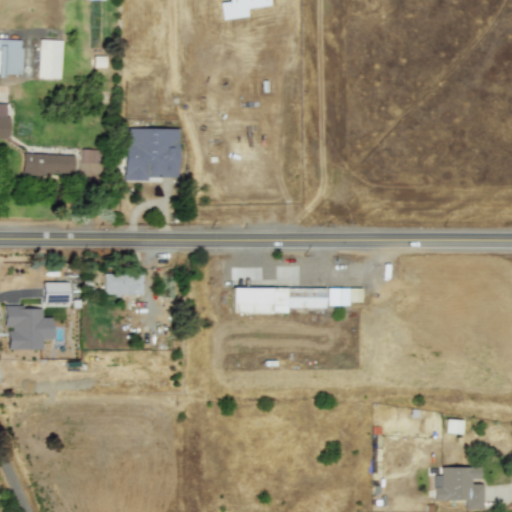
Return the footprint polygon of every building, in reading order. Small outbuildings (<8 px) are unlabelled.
[(224,0),(225,1),(218,2),(219,19),(245,16),(244,8),(267,5),(266,0),(224,0)] [(0,74),(19,75),(20,40),(0,38),(0,74)] [(36,77),(58,78),(60,40),(37,39),(36,77)] [(176,129),(123,128),(122,179),(175,181),(176,129)] [(80,162),(96,163),(96,149),(80,149),(80,162)] [(72,155),(21,153),(20,174),(71,176),(72,155)] [(139,295),(139,274),(101,273),(101,295),(139,295)] [(66,303),(66,282),(40,283),(41,303),(66,303)] [(230,313),(283,313),(283,307),(323,308),(323,289),(230,287),(230,313)] [(359,289),(325,288),(325,306),(347,306),(347,301),(359,301),(359,289)] [(5,349),(40,350),(40,339),(49,339),(49,317),(40,317),(40,307),(2,307),(2,328),(6,328),(5,349)] [(460,419),(444,419),(443,432),(460,433),(460,419)] [(477,467),(438,467),(438,474),(431,474),(431,500),(463,500),(463,509),(480,509),(480,483),(469,483),(469,479),(477,479),(477,467)]
